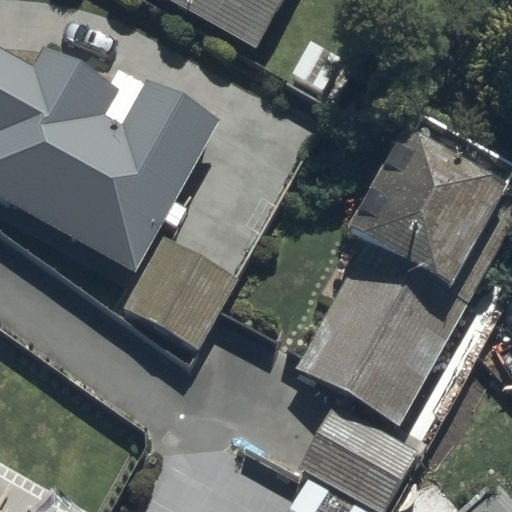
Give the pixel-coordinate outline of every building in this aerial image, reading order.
[(155,0),(253,57),(286,0),(155,0)] [(89,115),(0,64),(0,200),(134,277),(207,150),(102,91),(89,115)] [(497,204),(406,153),(357,239),(447,290),(497,204)] [(242,292),(164,248),(128,311),(205,356),(242,292)] [(443,344),(353,293),(304,380),(394,431),(443,344)] [(387,511),(415,465),(338,421),(307,475),(371,511),(387,511)] [(342,511),(312,495),(302,511),(342,511)]
